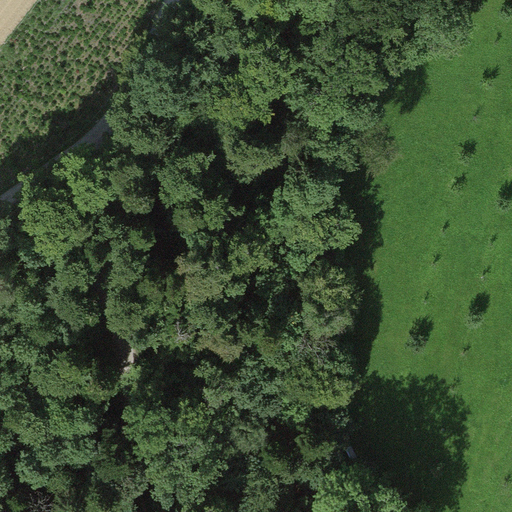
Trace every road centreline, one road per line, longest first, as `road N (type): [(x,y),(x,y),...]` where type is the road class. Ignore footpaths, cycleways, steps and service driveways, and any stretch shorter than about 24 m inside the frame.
road 1 (track): [(93,153),(112,293),(173,511)]
road 2 (track): [(174,0),(126,122),(93,153)]
